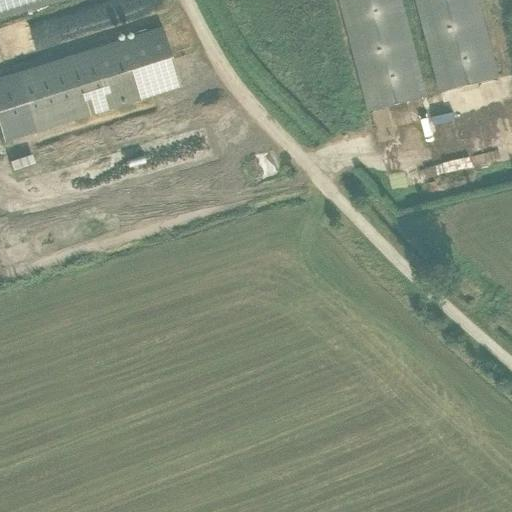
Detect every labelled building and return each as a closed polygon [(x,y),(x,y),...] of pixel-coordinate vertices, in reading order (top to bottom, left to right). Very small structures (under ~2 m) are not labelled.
[(0,0),(0,19),(60,0),(0,0)] [(339,0),(368,111),(427,96),(401,0),(416,0),(440,93),(499,77),(479,0),(339,0)] [(0,133),(3,142),(179,87),(161,27),(0,77),(0,133)] [(145,139),(150,165),(192,157),(188,132),(145,139)] [(32,138),(32,149),(54,149),(55,139),(32,138)] [(31,176),(40,198),(73,184),(63,162),(31,176)]
